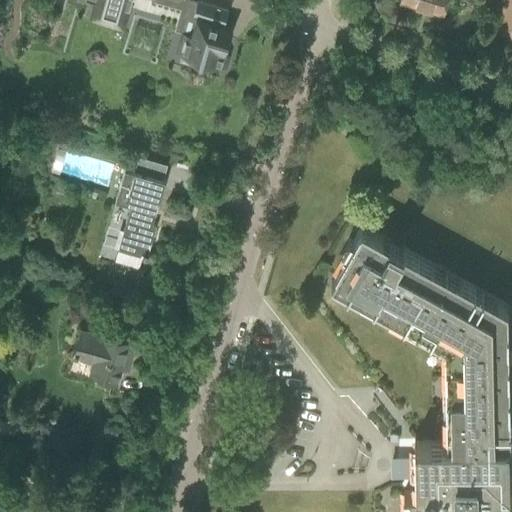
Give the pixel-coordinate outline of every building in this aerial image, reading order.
[(88,0),(96,2),(93,12),(124,21),(130,0),(88,0)] [(227,8),(208,2),(199,0),(196,0),(192,14),(196,21),(192,35),(184,32),(178,52),(194,57),(192,63),(205,67),(207,61),(223,65),(226,53),(222,52),(229,28),(222,25),(227,8)] [(400,0),(400,1),(442,13),(445,0),(400,0)] [(511,0),(504,0),(496,30),(511,34),(511,0)] [(164,174),(168,162),(141,155),(137,167),(164,174)] [(130,204),(117,249),(114,260),(138,267),(141,256),(146,257),(155,224),(151,223),(164,179),(124,167),(114,200),(130,204)] [(488,511),(488,489),(511,488),(511,444),(510,445),(507,304),(361,224),(330,280),(444,342),(446,439),(414,440),(414,490),(410,490),(403,491),(405,511),(488,511)] [(102,332),(102,333),(80,327),(73,352),(94,358),(90,371),(116,378),(120,363),(127,365),(134,342),(102,332)]
